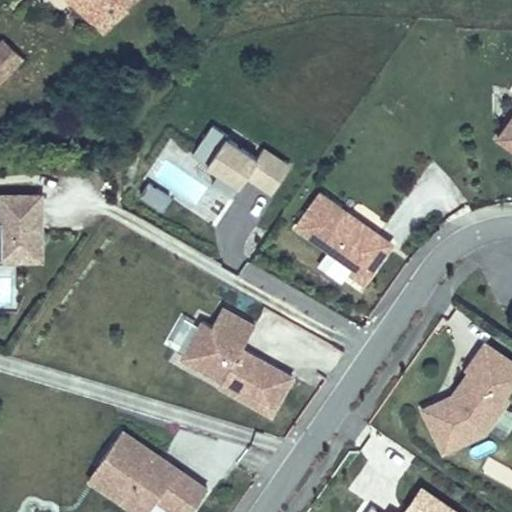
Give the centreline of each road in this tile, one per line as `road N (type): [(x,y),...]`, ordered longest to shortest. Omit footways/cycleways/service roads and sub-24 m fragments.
road 1 (residential): [(511,230),(478,236),(435,264),(265,511)]
road 2 (unknown): [(372,355),(116,222)]
